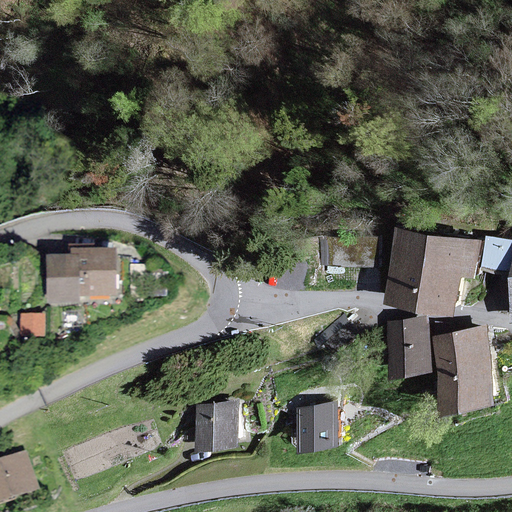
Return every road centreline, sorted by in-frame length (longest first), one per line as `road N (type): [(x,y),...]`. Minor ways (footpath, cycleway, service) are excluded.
road 1 (unclassified): [(511,485),(275,481),(111,511)]
road 2 (residential): [(511,321),(356,298),(224,298)]
road 3 (unclassified): [(224,298),(207,262),(123,220),(43,223),(0,239)]
road 4 (unclassified): [(0,416),(204,327),(224,298)]
